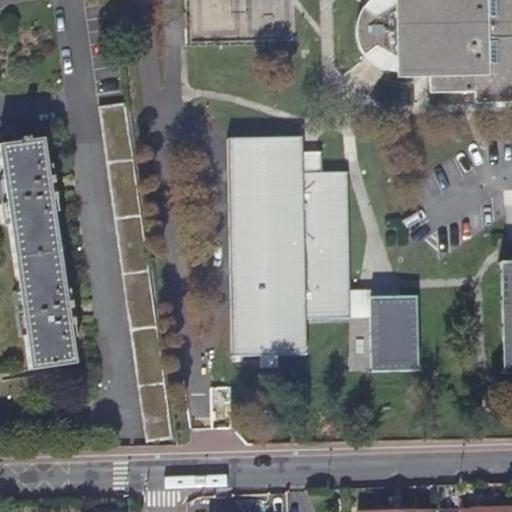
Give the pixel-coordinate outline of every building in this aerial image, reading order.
[(182,0),(183,50),(289,49),(288,0),(182,0)] [(511,0),(387,0),(387,4),(369,20),(355,11),(353,16),(350,24),(348,32),(348,38),(349,46),(350,52),(353,59),(356,64),(367,54),(389,66),(389,83),(402,84),(422,83),(423,97),(468,97),(468,103),(470,105),(511,104),(511,0)] [(387,4),(387,0),(363,0),(362,2),(356,9),(355,11),(369,20),(387,4)] [(389,66),(367,54),(356,64),(361,70),(366,74),(374,79),(383,83),(389,83),(389,66)] [(175,447),(130,101),(99,106),(144,448),(175,447)] [(72,364),(44,139),(0,144),(0,147),(28,369),(72,364)] [(295,140),(220,142),(227,358),(251,357),(252,372),(270,371),(270,357),(300,356),(299,320),(346,318),(345,293),(341,175),(314,176),(296,177),(295,156),(295,140)] [(314,176),(314,156),(295,156),(296,177),(314,176)] [(511,262),(492,262),(495,373),(511,372),(511,262)] [(366,318),(366,299),(397,298),(397,291),(345,293),(346,318),(366,318)] [(412,372),(411,297),(397,298),(366,299),(366,318),(367,372),(412,372)] [(303,409),(301,385),(281,386),(284,409),(303,409)]
